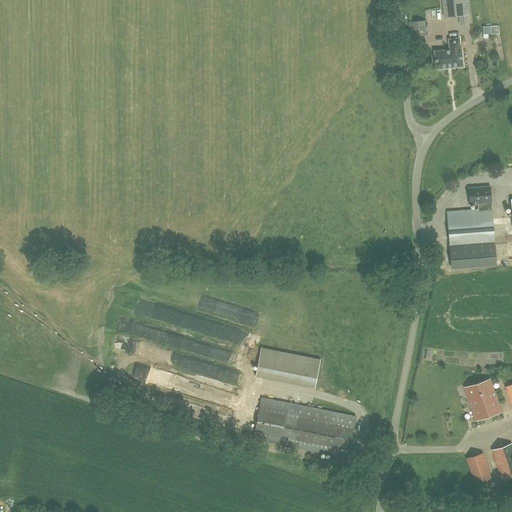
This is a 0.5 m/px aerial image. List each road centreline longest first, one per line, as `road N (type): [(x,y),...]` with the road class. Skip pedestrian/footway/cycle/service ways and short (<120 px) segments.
road 1 (unclassified): [(377,511),(423,265),(415,179),(424,144)]
road 2 (unclassified): [(424,144),(409,124),(396,0)]
